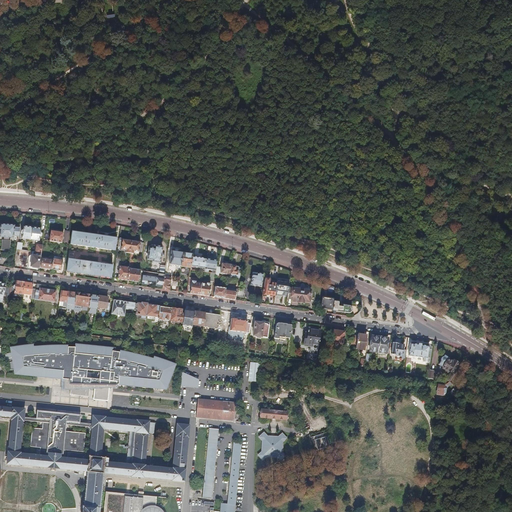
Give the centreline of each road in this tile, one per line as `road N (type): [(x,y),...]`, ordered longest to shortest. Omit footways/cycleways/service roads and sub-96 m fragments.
road 1 (tertiary): [(449,329),(340,276),(214,234),(0,198)]
road 2 (residential): [(0,272),(416,331),(449,329)]
road 3 (track): [(238,0),(361,106),(418,168),(462,242),(484,327),(473,343)]
road 4 (unknown): [(511,337),(362,255),(170,199)]
road 5 (unknown): [(170,199),(156,185),(148,154),(154,106),(243,4)]
road 6 (track): [(171,0),(0,118)]
road 7 (track): [(8,199),(8,189),(100,146),(154,106)]
road 8 (track): [(170,199),(0,174)]
